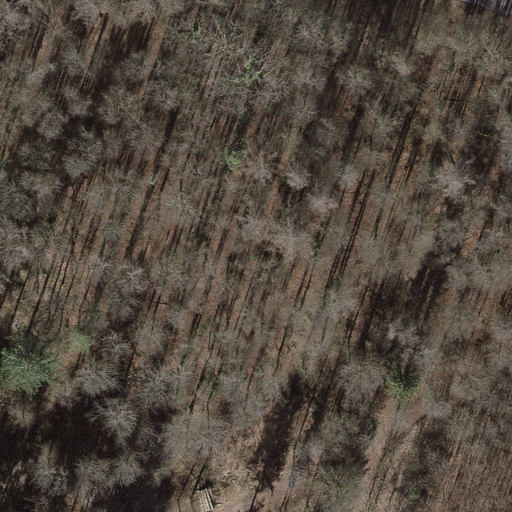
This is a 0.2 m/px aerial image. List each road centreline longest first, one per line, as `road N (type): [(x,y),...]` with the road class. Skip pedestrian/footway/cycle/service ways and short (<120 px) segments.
road 1 (track): [(344,511),(354,445),(511,339)]
road 2 (track): [(231,511),(354,445)]
